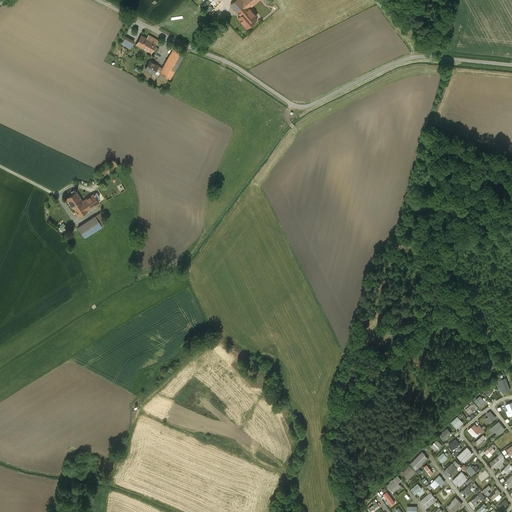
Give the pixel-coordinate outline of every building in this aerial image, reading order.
[(252,0),(255,0),(257,2),(259,0),(235,0),(231,5),(238,12),(252,0)] [(255,0),(252,0),(238,12),(241,16),(250,26),(257,19),(255,17),(258,15),(251,7),(257,2),(255,0)] [(250,26),(241,16),(238,18),(247,28),(250,26)] [(147,37),(141,34),(136,44),(151,52),(158,39),(148,34),(147,37)] [(135,41),(126,36),(121,44),(130,49),(135,41)] [(184,53),(174,48),(163,68),(160,73),(171,78),(184,53)] [(163,68),(149,60),(143,68),(153,74),(156,70),(160,73),(163,68)] [(112,160),(101,173),(103,175),(113,164),(115,162),(112,160)] [(123,183),(118,186),(121,192),(126,189),(123,183)] [(83,201),(76,191),(66,198),(78,217),(88,210),(99,203),(96,198),(93,195),(83,201)] [(100,213),(78,227),(85,237),(107,223),(100,213)] [(507,376),(499,379),(503,392),(511,390),(507,376)] [(485,391),(490,395),(495,389),(490,385),(485,391)] [(477,396),(474,399),(481,407),(487,401),(481,394),(478,398),(477,396)] [(501,405),(504,409),(511,405),(508,401),(501,405)] [(473,402),(466,408),(471,414),(478,408),(473,402)] [(486,418),(491,423),(498,416),(491,410),(488,413),(490,415),(486,418)] [(452,421),(458,428),(465,421),(459,415),(452,421)] [(496,430),(499,434),(507,428),(500,420),(490,428),(494,432),(496,430)] [(485,430),(480,424),(478,425),(476,423),(469,429),(477,438),(485,430)] [(446,439),(454,432),(448,427),(441,434),(446,439)] [(484,439),(487,436),(485,433),(477,440),(482,445),(486,441),(484,439)] [(451,446),(449,447),(452,450),(462,444),(457,438),(449,443),(451,446)] [(438,439),(432,445),(436,449),(439,446),(441,447),(444,444),(438,439)] [(494,447),(495,445),(493,443),(485,451),(490,456),(497,449),(494,447)] [(468,446),(459,455),(465,462),(475,453),(468,446)] [(417,469),(430,457),(423,450),(411,462),(417,469)] [(498,452),(500,454),(492,461),(497,467),(508,458),(500,450),(498,452)] [(444,451),(438,456),(442,462),(449,457),(444,451)] [(450,476),(461,465),(456,459),(444,470),(450,476)] [(428,463),(425,466),(432,475),(435,472),(428,463)] [(472,463),(468,467),(465,463),(462,466),(466,470),(467,469),(473,475),(481,468),(478,465),(475,467),(472,463)] [(511,464),(510,463),(501,471),(504,473),(506,471),(508,473),(511,468),(511,464)] [(410,464),(402,472),(409,479),(417,471),(410,464)] [(463,470),(454,479),(461,486),(470,477),(463,470)] [(398,474),(387,485),(395,492),(403,485),(400,482),(403,479),(398,474)] [(440,483),(442,485),(447,481),(440,474),(430,484),(435,488),(440,483)] [(481,486),(484,483),(478,477),(475,479),(481,486)] [(473,486),(475,483),(473,481),(463,490),(469,495),(476,488),(473,486)] [(419,482),(412,488),(419,496),(426,490),(419,482)] [(484,489),(489,495),(492,493),(489,490),(492,486),(490,484),(484,489)] [(382,490),(393,504),(397,501),(386,487),(382,490)] [(500,493),(502,492),(499,489),(491,497),(494,499),(496,497),(499,500),(503,496),(500,493)] [(427,508),(438,499),(432,491),(421,499),(427,508)] [(446,493),(441,498),(446,503),(451,498),(446,493)] [(479,494),(472,501),(476,506),(484,499),(479,494)] [(500,505),(503,508),(509,501),(506,498),(500,505)] [(377,506),(380,504),(378,502),(370,507),(373,511),(378,509),(377,506)] [(485,503),(476,510),(477,511),(485,511),(489,510),(486,507),(488,506),(485,503)]
